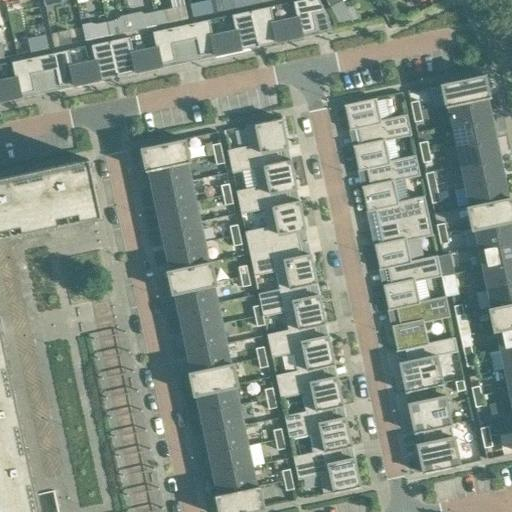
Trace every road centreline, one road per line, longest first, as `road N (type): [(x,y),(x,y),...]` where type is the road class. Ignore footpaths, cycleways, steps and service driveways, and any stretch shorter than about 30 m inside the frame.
road 1 (residential): [(403,511),(307,67)]
road 2 (residential): [(105,110),(191,511)]
road 3 (residential): [(105,110),(307,67)]
road 4 (residential): [(307,67),(453,31)]
